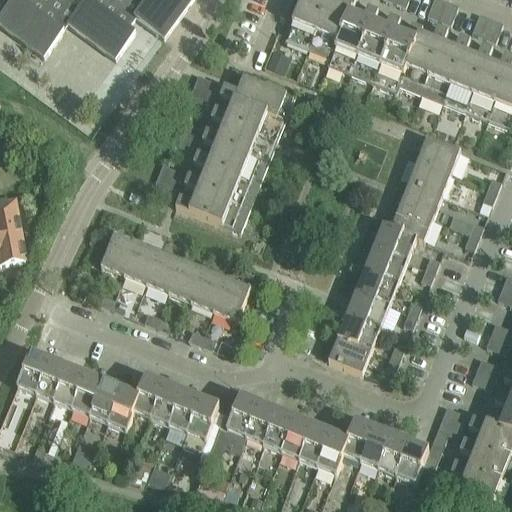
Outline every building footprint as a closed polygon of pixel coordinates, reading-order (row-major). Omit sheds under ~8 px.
[(129,34),(136,24),(165,45),(197,0),(20,0),(18,3),(16,1),(0,23),(0,31),(45,64),(64,37),(61,35),(65,29),(116,66),(136,39),(129,34)] [(305,0),(286,48),(310,58),(331,7),(330,7),(333,0),(321,0),(320,3),(313,0),(305,0)] [(347,0),(342,12),(331,7),(310,58),(331,66),(332,66),(350,22),(358,3),(351,0),(347,0)] [(397,0),(384,0),(382,4),(394,9),(397,0)] [(410,4),(399,0),(397,0),(394,9),(406,14),(410,4)] [(435,3),(433,7),(431,13),(444,18),(447,8),(435,3)] [(460,13),(447,8),(444,18),(456,22),(460,13)] [(444,18),(431,13),(428,22),(440,27),(444,18)] [(363,28),(350,22),(332,66),(331,66),(328,73),(353,83),(374,32),(373,32),(378,18),(368,14),(363,28)] [(456,22),(444,18),(440,27),(452,32),(456,22)] [(480,21),(478,25),(476,31),(488,35),(491,26),(480,21)] [(385,36),(374,32),(353,83),(375,92),(396,41),(395,41),(400,27),(390,23),(385,36)] [(503,30),(491,26),(488,35),(499,40),(503,30)] [(488,35),(476,31),(472,40),(484,45),(488,35)] [(407,45),(396,41),(375,92),(397,101),(399,94),(400,94),(421,43),(420,43),(423,36),(413,32),(407,45)] [(433,48),(421,43),(400,94),(423,103),(443,52),(448,39),(438,35),(433,48)] [(499,40),(488,35),(484,45),(496,49),(499,40)] [(455,57),(443,52),(423,103),(445,112),(466,61),(465,61),(470,48),(460,44),(455,57)] [(276,51),(272,62),(279,65),(283,54),(276,51)] [(477,66),(466,61),(445,112),(467,121),(488,70),(487,70),(493,56),(482,52),(477,66)] [(500,75),(488,70),(467,121),(490,130),(510,79),(511,73),(511,64),(505,61),(500,75)] [(511,79),(510,79),(490,130),(511,139),(511,137),(511,79)] [(199,82),(194,93),(204,97),(208,85),(199,82)] [(238,98),(225,92),(221,102),(234,108),(235,108),(286,128),(295,104),(244,84),(238,98)] [(218,89),(208,85),(204,97),(213,101),(218,89)] [(204,97),(194,93),(189,105),(199,109),(204,97)] [(213,101),(204,97),(199,109),(209,113),(213,101)] [(212,125),(225,130),(226,130),(277,150),(286,128),(235,108),(234,108),(229,120),(216,115),(212,125)] [(181,126),(176,138),(186,142),(191,130),(181,126)] [(200,134),(191,130),(186,142),(195,146),(200,134)] [(203,147),(216,152),(217,152),(268,172),(277,150),(226,130),(225,130),(220,142),(207,137),(203,147)] [(186,142),(176,138),(172,150),(181,154),(186,142)] [(195,146),(186,142),(181,154),(191,157),(195,146)] [(427,146),(418,168),(452,181),(461,159),(427,146)] [(194,169),(207,175),(208,174),(259,195),(268,172),(217,152),(216,152),(211,165),(198,159),(194,169)] [(418,168),(409,190),(443,203),(452,181),(418,168)] [(163,171),(159,183),(168,186),(173,175),(163,171)] [(185,192),(199,197),(250,217),(259,195),(208,174),(207,175),(203,187),(189,182),(185,192)] [(182,179),(173,175),(168,186),(178,190),(182,179)] [(168,186),(159,183),(154,194),(163,198),(168,186)] [(492,185),(488,195),(498,199),(502,189),(492,185)] [(178,190),(168,186),(163,198),(173,202),(178,190)] [(409,190),(400,212),(434,226),(443,203),(409,190)] [(498,199),(488,195),(483,209),(493,212),(498,199)] [(180,204),(176,214),(241,240),(250,217),(199,197),(194,209),(180,204)] [(0,272),(30,267),(19,208),(0,211),(0,272)] [(391,235),(391,236),(417,247),(417,248),(424,251),(434,226),(400,212),(391,235)] [(475,230),(470,240),(480,244),(484,233),(475,230)] [(383,232),(374,256),(408,269),(417,248),(417,247),(391,236),(391,235),(383,232)] [(480,244),(470,240),(465,253),(475,257),(480,244)] [(102,275),(125,284),(139,250),(115,241),(102,275)] [(161,259),(139,250),(125,284),(147,293),(161,259)] [(408,269),(374,256),(365,278),(399,292),(408,269)] [(183,268),(161,259),(147,293),(170,302),(183,268)] [(431,265),(426,276),(436,280),(440,268),(431,265)] [(206,277),(183,268),(170,302),(193,311),(206,277)] [(436,280),(426,276),(421,288),(431,292),(436,280)] [(228,286),(206,277),(193,311),(214,320),(228,286)] [(399,292),(365,278),(356,301),(390,314),(399,292)] [(511,285),(507,283),(502,295),(511,299),(511,298),(511,285)] [(251,295),(228,286),(214,320),(238,329),(251,295)] [(511,299),(502,295),(498,307),(507,310),(511,299)] [(390,314),(356,301),(347,323),(381,336),(390,314)] [(104,303),(100,312),(112,317),(116,307),(104,303)] [(128,312),(116,307),(112,317),(124,321),(128,312)] [(413,309),(408,320),(418,324),(422,313),(413,309)] [(149,320),(145,330),(156,335),(160,325),(149,320)] [(418,324),(408,320),(403,333),(413,337),(418,324)] [(381,336),(347,323),(338,345),(372,359),(381,336)] [(172,330),(160,325),(156,335),(168,339),(172,330)] [(505,334),(496,331),(491,342),(501,346),(505,334)] [(511,345),(511,336),(505,334),(501,346),(510,350),(511,345)] [(193,338),(189,348),(201,353),(205,343),(193,338)] [(501,346),(491,342),(487,354),(496,358),(501,346)] [(217,348),(205,343),(201,353),(213,357),(217,348)] [(372,359),(338,345),(329,368),(363,382),(372,359)] [(510,350),(501,346),(496,358),(506,362),(510,350)] [(395,354),(390,365),(400,369),(404,358),(395,354)] [(51,370),(32,362),(30,366),(18,395),(18,396),(38,403),(51,370)] [(400,369),(390,365),(385,377),(395,381),(400,369)] [(491,370),(482,366),(477,378),(487,382),(491,370)] [(51,370),(38,403),(55,410),(69,377),(51,370)] [(501,374),(491,370),(487,382),(496,386),(501,374)] [(87,384),(69,377),(55,410),(74,418),(87,384)] [(487,382),(477,378),(473,390),(482,394),(487,382)] [(496,386),(487,382),(482,394),(492,398),(496,386)] [(106,391),(87,384),(74,418),(92,425),(106,391)] [(147,386),(139,405),(138,409),(139,409),(134,420),(135,421),(152,428),(166,394),(147,386)] [(106,391),(92,425),(109,432),(123,398),(106,391)] [(166,394),(152,428),(171,435),(184,401),(166,394)] [(123,398),(109,432),(127,439),(135,421),(134,420),(139,409),(138,409),(139,405),(123,398)] [(495,409),(508,414),(509,413),(511,414),(511,403),(499,399),(495,409)] [(203,409),(184,401),(171,435),(189,442),(203,409)] [(226,423),(208,468),(218,472),(225,455),(240,461),(246,447),(257,417),(259,413),(241,406),(239,410),(233,426),(226,423)] [(189,442),(186,452),(203,459),(218,420),(220,416),(203,409),(189,442)] [(278,420),(259,413),(257,417),(246,447),(264,454),(278,420)] [(511,414),(509,413),(508,414),(504,426),(490,421),(487,429),(488,430),(487,430),(511,440),(511,414)] [(457,418),(447,414),(443,426),(452,430),(457,418)] [(466,422),(457,418),(452,430),(462,433),(466,422)] [(296,427),(278,420),(264,454),(282,461),(296,427)] [(487,430),(474,425),(470,435),(483,440),(478,452),(511,465),(511,440),(487,430),(488,430),(487,429),(487,430)] [(452,430),(443,426),(438,438),(447,441),(452,430)] [(314,435),(296,427),(282,461),(300,468),(314,435)] [(356,430),(354,435),(349,448),(347,453),(348,453),(344,463),(345,464),(345,465),(362,471),(375,438),(356,430)] [(462,433),(452,430),(447,441),(449,442),(457,445),(462,433)] [(332,442),(314,435),(300,468),(319,476),(332,442)] [(393,445),(375,438),(362,471),(379,479),(393,445)] [(447,441),(438,438),(433,449),(444,453),(449,442),(447,441)] [(349,448),(332,442),(319,476),(336,483),(344,464),(345,465),(345,464),(344,463),(348,453),(347,453),(349,448)] [(411,452),(393,445),(379,479),(398,486),(411,452)] [(474,463),(469,474),(511,491),(511,465),(478,452),(465,447),(461,457),(474,463)] [(444,453),(433,449),(429,459),(429,460),(440,465),(444,453)] [(429,459),(411,452),(398,486),(416,493),(419,483),(420,484),(425,472),(428,464),(427,463),(429,460),(429,459)] [(440,465),(429,460),(427,463),(428,464),(425,472),(435,476),(440,465)] [(85,461),(81,472),(90,476),(94,464),(85,461)] [(456,469),(452,479),(465,485),(459,499),(491,511),(511,511),(511,491),(469,474),(469,475),(456,469)] [(435,476),(425,472),(420,484),(431,488),(435,476)] [(202,487),(198,500),(221,508),(227,491),(209,485),(207,489),(202,487)]
